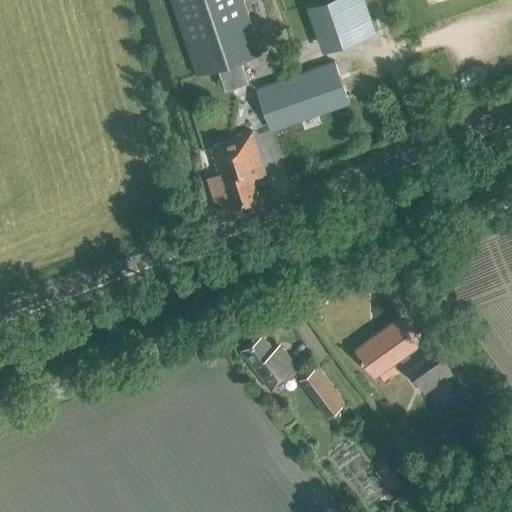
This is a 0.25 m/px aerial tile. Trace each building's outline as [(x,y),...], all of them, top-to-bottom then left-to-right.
[(240,61),(261,54),(242,0),(171,0),(197,75),(217,68),(225,91),(248,83),(240,61)] [(323,51),(376,32),(365,0),(323,0),(308,6),(323,51)] [(272,130),(349,103),(334,62),(257,89),(272,130)] [(252,178),(265,173),(251,131),(221,141),(222,143),(210,147),(222,183),(210,187),(215,202),(227,198),(230,208),(259,198),(252,178)] [(375,374),(417,344),(398,318),(356,348),(375,374)] [(262,334),(241,350),(271,390),(298,369),(282,349),(276,353),(262,334)] [(446,364),(435,349),(408,368),(418,384),(419,383),(425,393),(453,373),(446,364)] [(318,365),(303,377),(330,412),(345,401),(318,365)] [(286,405),(276,413),(285,424),(295,416),(286,405)] [(403,446),(416,436),(410,427),(396,436),(403,446)] [(393,473),(382,481),(388,491),(400,483),(393,473)]
